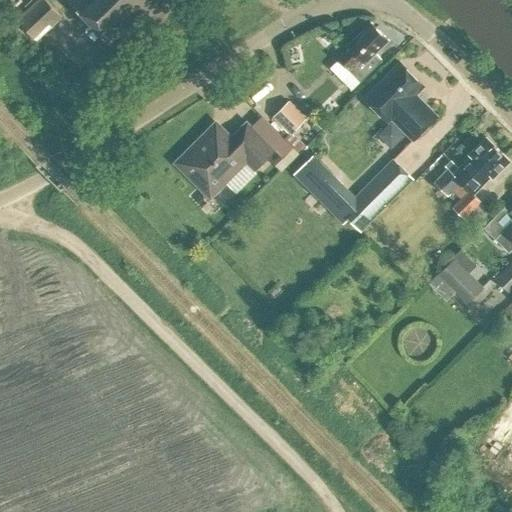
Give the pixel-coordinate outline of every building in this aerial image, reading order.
[(37,41),(62,16),(46,0),(38,0),(17,20),(37,41)] [(66,0),(115,50),(166,0),(66,0)] [(388,40),(371,22),(347,46),(349,49),(338,60),(348,70),(360,82),(382,60),(375,53),(388,40)] [(416,94),(424,86),(400,62),(364,98),(388,122),(391,119),(413,140),(437,116),(416,94)] [(286,98),(269,115),(286,132),(303,115),(286,98)] [(255,168),(272,151),(250,128),(246,125),(231,140),(216,124),(177,163),(210,196),(224,181),(236,194),(259,172),(255,168)] [(509,160),(486,137),(469,154),(470,155),(452,173),(448,168),(434,182),(448,195),(454,188),(462,196),(453,206),(465,218),(481,201),(474,194),(491,176),(492,178),(509,160)] [(281,172),(299,154),(293,148),(281,160),(278,157),(272,162),(281,172)] [(361,231),(413,178),(395,160),(357,199),(313,154),(294,173),(343,223),(348,218),(361,231)] [(511,207),(509,211),(505,207),(492,220),(503,230),(495,239),(504,247),(511,239),(511,207)] [(467,302),(483,286),(454,257),(438,273),(467,302)] [(509,292),(511,289),(511,261),(495,279),(509,292)]
